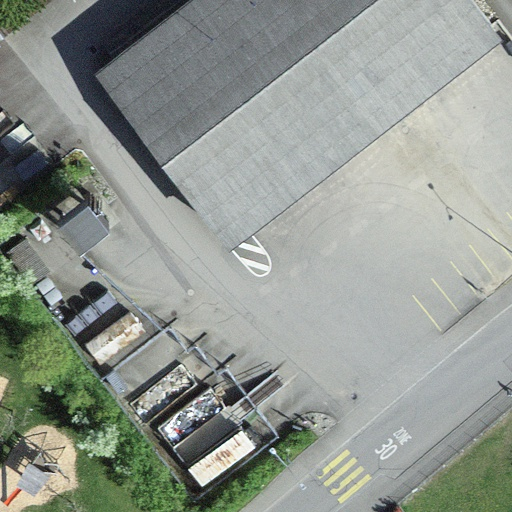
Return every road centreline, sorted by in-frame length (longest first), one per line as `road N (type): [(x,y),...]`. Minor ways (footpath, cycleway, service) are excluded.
road 1 (unknown): [(391,434),(47,101),(63,37),(144,0)]
road 2 (residential): [(511,334),(300,511)]
